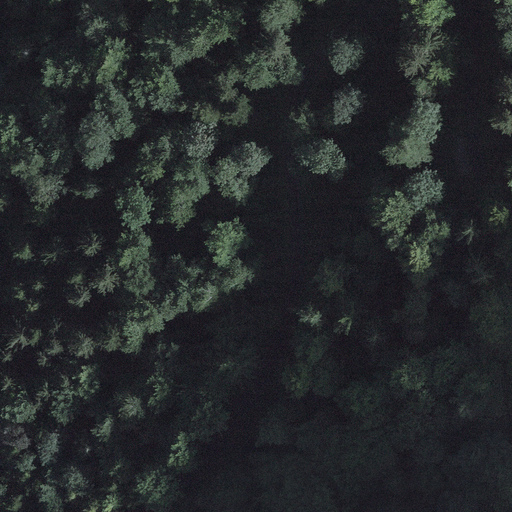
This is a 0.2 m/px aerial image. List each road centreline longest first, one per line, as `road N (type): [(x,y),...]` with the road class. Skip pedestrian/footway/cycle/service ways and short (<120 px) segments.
road 1 (track): [(478,0),(471,141),(511,297)]
road 2 (track): [(162,511),(260,380),(281,320),(291,249)]
road 3 (track): [(291,249),(298,115),(313,72),(367,0)]
